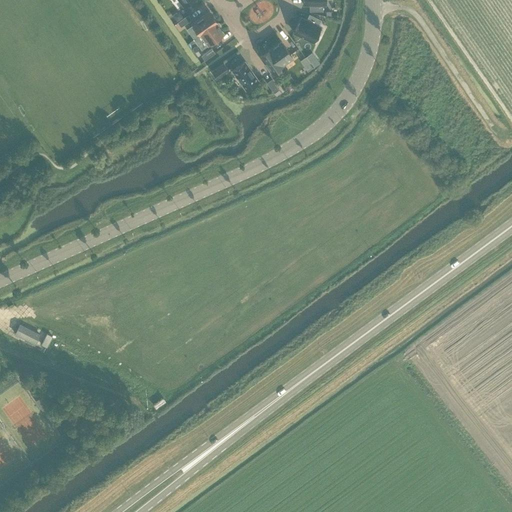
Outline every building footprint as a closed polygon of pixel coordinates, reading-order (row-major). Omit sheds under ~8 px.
[(303,2),(303,4),(310,4),(310,10),(322,10),(322,4),(325,4),(325,0),(304,0),(304,2),(303,2)] [(193,25),(187,29),(194,39),(200,35),(208,30),(217,23),(209,11),(208,12),(192,23),(193,25)] [(177,12),(173,15),(177,21),(183,17),(180,13),(177,12)] [(299,21),(293,32),(313,42),(320,27),(318,26),(321,20),(309,14),(306,20),(301,17),(300,19),(301,19),(299,22),(299,21)] [(177,22),(181,27),(191,19),(188,15),(177,22)] [(200,35),(194,39),(201,49),(208,45),(224,33),(217,23),(218,23),(217,23),(208,30),(200,35)] [(281,41),(271,48),(283,65),(293,58),(281,41)] [(201,55),(205,60),(215,53),(212,48),(201,55)] [(271,48),(259,56),(271,73),(270,73),(274,78),(279,74),(276,70),(283,65),(271,48)] [(314,56),(308,61),(312,67),(319,63),(314,56)] [(307,71),(312,67),(308,61),(305,57),(300,60),(307,71)] [(258,81),(244,61),(232,70),(246,89),(258,81)] [(217,78),(229,70),(224,62),(212,71),(217,78)] [(274,93),(279,89),(272,79),(267,82),(274,93)] [(20,325),(15,334),(35,344),(40,335),(20,325)] [(47,333),(41,345),(47,347),(52,336),(47,333)]
